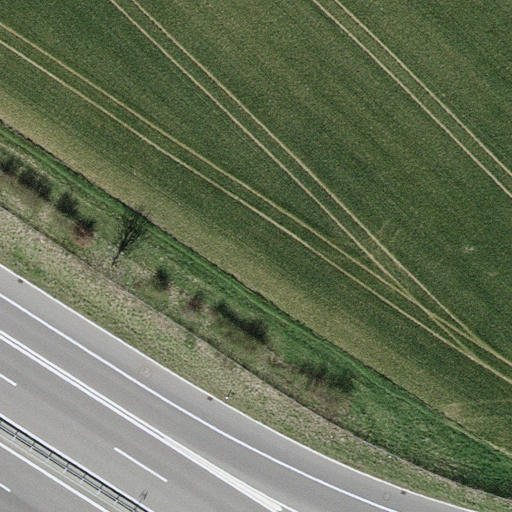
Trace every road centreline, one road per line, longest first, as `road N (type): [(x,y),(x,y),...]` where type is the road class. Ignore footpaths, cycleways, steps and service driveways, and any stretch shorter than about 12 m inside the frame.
road 1 (motorway): [(355,511),(0,365)]
road 2 (motorway): [(218,511),(0,371)]
